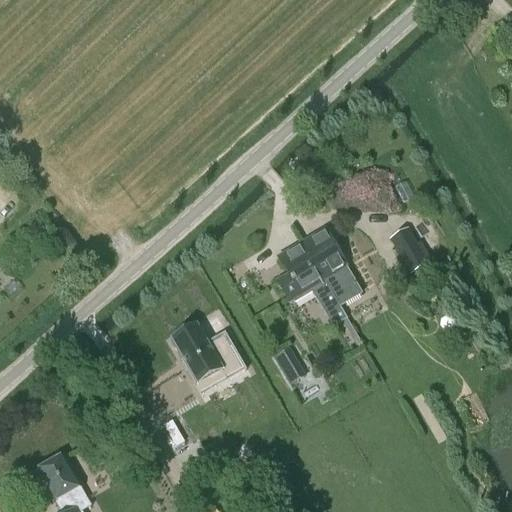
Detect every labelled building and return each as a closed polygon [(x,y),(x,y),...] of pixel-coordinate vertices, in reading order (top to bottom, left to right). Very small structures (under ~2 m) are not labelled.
[(378,107),(383,104),(378,98),(373,102),(378,107)] [(390,241),(410,276),(428,266),(408,231),(390,241)] [(325,233),(302,247),(339,309),(339,308),(361,295),(345,268),(346,268),(325,233)] [(339,309),(302,247),(279,260),(290,277),(278,284),(289,302),(292,300),(295,305),(313,294),(318,303),(320,302),(335,327),(347,320),(339,308),(339,309)] [(209,331),(179,349),(200,385),(231,367),(209,331)] [(281,355),(272,361),(289,389),(298,383),(281,355)] [(439,385),(414,397),(437,445),(461,433),(439,385)] [(44,489),(54,505),(82,489),(63,457),(25,480),(34,495),(44,489)]
